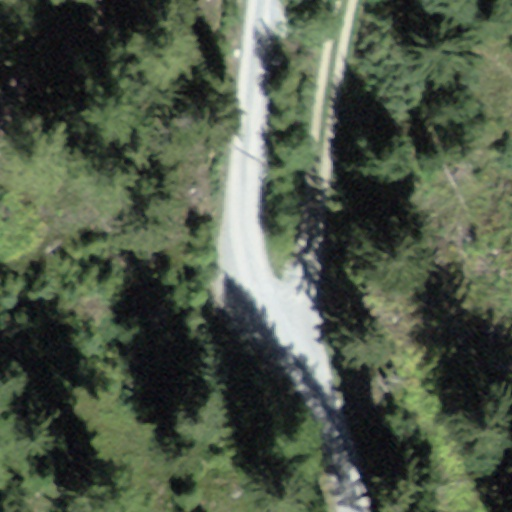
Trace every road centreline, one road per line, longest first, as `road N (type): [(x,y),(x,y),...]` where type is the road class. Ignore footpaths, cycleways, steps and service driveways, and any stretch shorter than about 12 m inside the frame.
road 1 (track): [(265,0),(239,217),(288,340)]
road 2 (track): [(341,0),(319,233),(288,340)]
road 3 (track): [(288,340),(355,511)]
